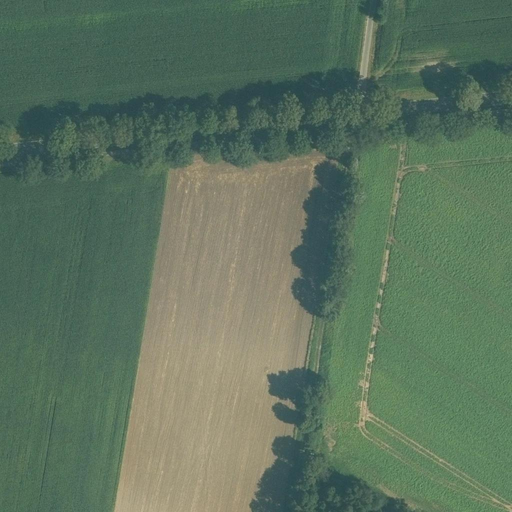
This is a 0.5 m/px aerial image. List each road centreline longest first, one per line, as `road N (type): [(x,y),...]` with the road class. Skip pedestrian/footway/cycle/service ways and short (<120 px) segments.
road 1 (secondary): [(511,97),(0,152)]
road 2 (track): [(293,511),(351,126)]
